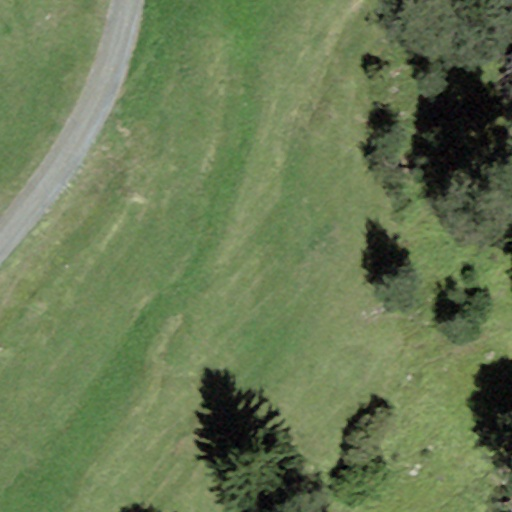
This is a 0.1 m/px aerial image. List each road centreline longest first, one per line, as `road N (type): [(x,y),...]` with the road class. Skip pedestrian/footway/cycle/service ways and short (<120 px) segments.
road 1 (track): [(115,0),(107,44),(31,194),(0,228)]
road 2 (track): [(71,115),(172,0)]
